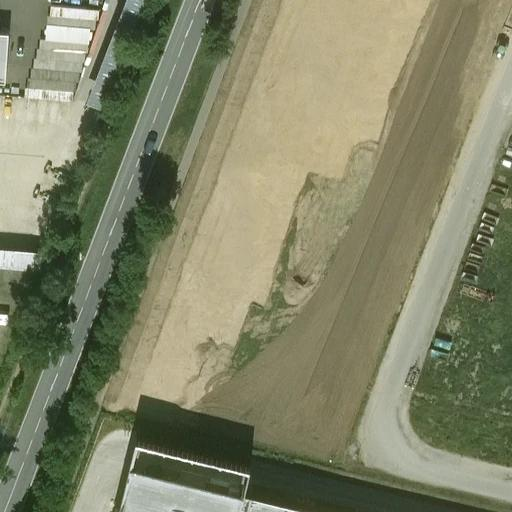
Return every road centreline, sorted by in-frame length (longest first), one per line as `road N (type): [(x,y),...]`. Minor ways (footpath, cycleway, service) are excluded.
road 1 (secondary): [(200,0),(4,511)]
road 2 (residential): [(511,484),(371,451),(511,90)]
